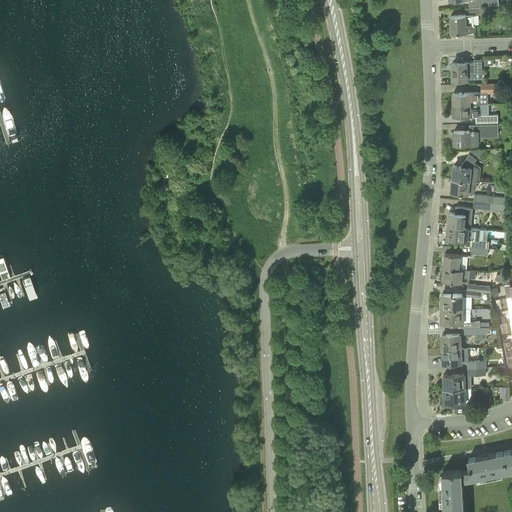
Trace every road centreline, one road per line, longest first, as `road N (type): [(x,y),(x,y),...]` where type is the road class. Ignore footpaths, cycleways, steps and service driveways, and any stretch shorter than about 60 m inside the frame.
road 1 (secondary): [(375,511),(352,125),(329,0)]
road 2 (residential): [(414,423),(430,145),(427,47)]
